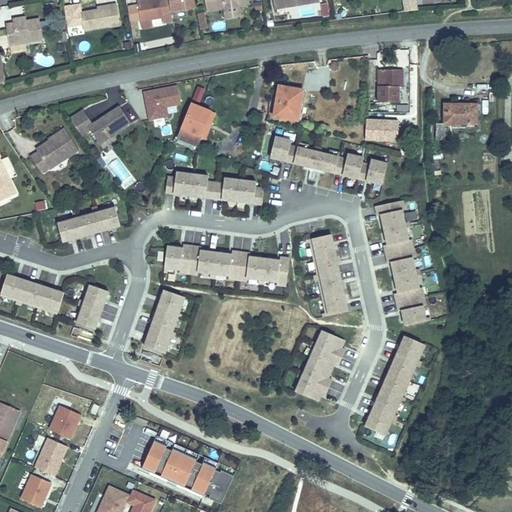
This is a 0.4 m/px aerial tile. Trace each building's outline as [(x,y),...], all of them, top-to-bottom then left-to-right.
[(26,27),(41,24),(59,21),(55,0),(43,3),(44,6),(31,8),(30,5),(22,6),(26,27)] [(44,6),(43,3),(42,0),(29,0),(30,5),(31,8),(44,6)] [(92,0),(95,13),(125,8),(124,2),(132,0),(131,0),(92,0)] [(401,0),(403,12),(417,9),(415,0),(401,0)] [(198,30),(206,30),(205,13),(198,13),(198,30)] [(7,42),(17,40),(13,14),(0,16),(0,39),(6,38),(7,42)] [(79,25),(78,15),(70,17),(72,26),(79,25)] [(42,32),(41,24),(26,27),(27,35),(42,32)] [(382,99),(405,97),(404,83),(409,83),(408,66),(387,67),(388,84),(382,84),(382,99)] [(301,117),(307,85),(282,81),(277,113),(301,117)] [(167,108),(181,105),(176,84),(141,91),(148,122),(169,117),(167,108)] [(451,122),(482,119),(479,98),(449,101),(451,122)] [(201,145),(213,108),(191,102),(181,139),(201,145)] [(104,142),(132,121),(119,103),(91,125),(104,142)] [(365,118),(364,142),(397,144),(398,120),(365,118)] [(56,140),(36,155),(47,169),(56,163),(57,165),(81,149),(66,127),(53,136),(56,140)] [(350,154),(294,141),(294,138),(278,134),(273,155),(313,165),(319,166),(385,181),(390,160),(374,157),(374,159),(366,158),(367,155),(351,151),(350,154)] [(33,151),(36,155),(56,140),(53,136),(33,151)] [(0,197),(17,188),(0,155),(0,197)] [(258,185),(259,179),(226,175),(226,180),(210,178),(210,173),(178,168),(177,173),(169,172),(167,188),(263,202),(266,186),(258,185)] [(324,173),(319,185),(331,190),(336,177),(324,173)] [(419,255),(415,237),(412,237),(405,207),(408,206),(406,197),(379,203),(381,213),(384,212),(391,242),(388,243),(392,261),(395,260),(402,291),(399,292),(403,310),(406,309),(410,324),(431,320),(427,304),(430,304),(426,285),(423,286),(416,255),(419,255)] [(35,211),(46,209),(44,201),(34,203),(35,211)] [(65,240),(123,224),(117,204),(59,220),(65,240)] [(351,311),(335,241),(334,232),(313,237),(331,315),(351,311)] [(170,242),(169,244),(167,263),(183,265),(182,268),(201,270),(201,267),(233,271),(232,274),(251,276),(251,273),(282,277),(281,280),(291,281),(294,253),(285,252),(284,256),(254,252),(254,249),(236,246),(235,250),(204,246),(204,243),(186,240),(185,244),(170,242)] [(67,292),(55,289),(9,274),(3,294),(60,312),(67,292)] [(99,329),(108,302),(112,290),(92,283),(79,322),(99,329)] [(167,351),(187,293),(167,286),(147,344),(167,351)] [(328,377),(334,361),(342,365),(349,350),(341,346),(344,338),(326,330),(299,392),(318,400),(321,392),(329,395),(336,380),(328,377)] [(390,434),(429,343),(409,335),(370,426),(390,434)] [(96,411),(100,402),(95,400),(91,409),(96,411)] [(0,403),(0,451),(18,411),(0,403)] [(73,440),(82,415),(59,406),(49,431),(73,440)] [(55,473),(68,443),(48,434),(35,464),(55,473)] [(154,441),(167,447),(169,442),(156,436),(154,441)] [(167,447),(154,441),(141,469),(154,475),(155,471),(161,474),(160,477),(167,480),(166,483),(176,488),(177,485),(184,488),(185,485),(192,488),(190,491),(203,496),(204,493),(210,495),(208,499),(221,504),(234,476),(221,470),(220,472),(215,470),(216,468),(203,462),(202,464),(195,462),(196,460),(172,449),(171,451),(166,449),(167,447)] [(174,444),(172,449),(196,460),(198,455),(174,444)] [(205,458),(203,462),(216,468),(218,463),(205,458)] [(141,469),(140,472),(166,483),(167,480),(160,477),(154,475),(141,469)] [(41,504),(52,480),(32,471),(22,495),(41,504)] [(177,485),(176,488),(202,499),(203,496),(190,491),(184,488),(177,485)] [(109,488),(97,511),(122,511),(126,503),(129,497),(109,488)] [(129,497),(126,503),(133,507),(131,511),(149,511),(154,501),(132,491),(129,497)]
